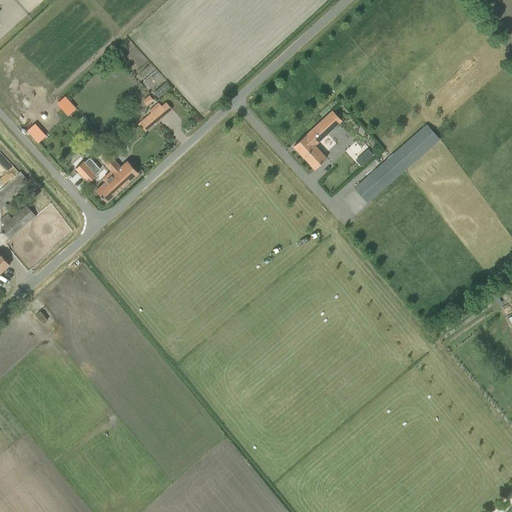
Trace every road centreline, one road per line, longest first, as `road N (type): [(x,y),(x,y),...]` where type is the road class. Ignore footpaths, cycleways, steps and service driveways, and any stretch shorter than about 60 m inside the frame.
road 1 (unclassified): [(99,223),(346,0)]
road 2 (unclassified): [(99,223),(0,114)]
road 3 (unclassified): [(0,311),(99,223)]
